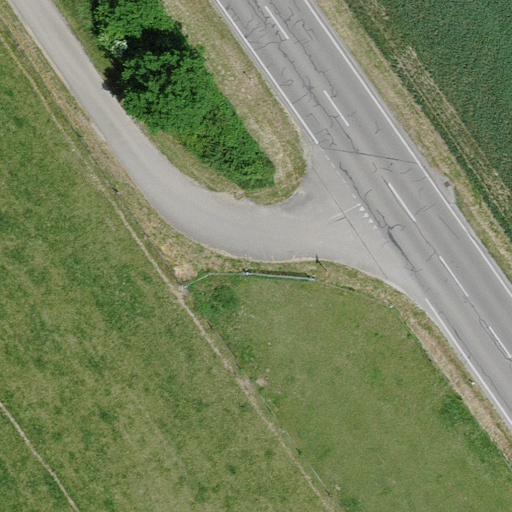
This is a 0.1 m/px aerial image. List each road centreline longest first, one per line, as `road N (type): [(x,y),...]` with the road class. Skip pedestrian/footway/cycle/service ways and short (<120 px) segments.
road 1 (track): [(388,183),(303,231),(227,234),(165,204),(127,162),(18,0)]
road 2 (tertiary): [(260,0),(511,358)]
